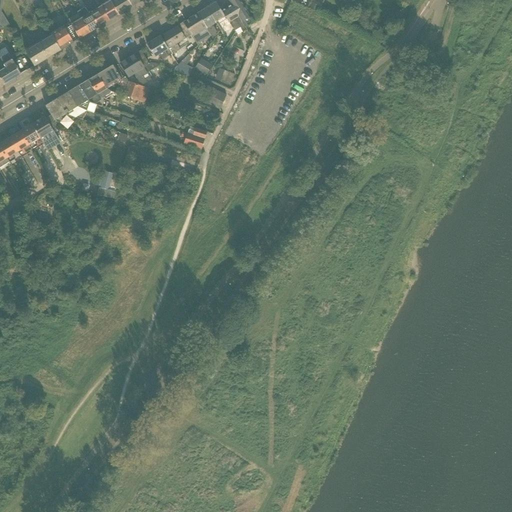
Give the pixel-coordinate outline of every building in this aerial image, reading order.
[(109,20),(119,14),(110,0),(109,0),(100,6),(109,20)] [(110,0),(119,14),(132,6),(128,0),(110,0)] [(228,0),(232,5),(245,27),(253,22),(239,0),(228,0)] [(219,7),(216,2),(207,8),(216,22),(215,22),(223,35),(233,29),(219,7)] [(316,11),(319,6),(312,2),(309,8),(316,11)] [(88,8),(100,26),(109,20),(100,6),(99,4),(95,6),(94,4),(88,8)] [(233,29),(235,31),(241,27),(242,29),(245,27),(232,5),(225,9),(222,5),(219,7),(233,29)] [(78,13),(90,32),(100,26),(88,8),(87,6),(77,12),(78,13)] [(216,22),(207,8),(198,13),(206,27),(212,38),(218,34),(213,26),(210,28),(209,26),(215,22),(216,22)] [(2,12),(0,21),(0,26),(10,25),(2,12)] [(80,38),(90,32),(78,13),(69,19),(70,22),(80,38)] [(192,35),(195,41),(198,39),(199,41),(207,36),(202,29),(206,27),(198,13),(184,21),(192,35)] [(178,44),(185,40),(185,39),(185,38),(192,35),(184,21),(160,36),(172,54),(181,49),(178,44)] [(52,36),(61,50),(80,38),(70,22),(51,33),(53,36),(52,36)] [(39,44),(47,58),(61,50),(52,36),(39,44)] [(160,36),(147,44),(155,57),(158,55),(161,60),(166,57),(168,56),(165,51),(168,56),(172,54),(160,36)] [(26,52),(34,66),(47,58),(39,44),(26,52)] [(149,63),(141,50),(135,54),(143,67),(149,63)] [(0,86),(5,84),(21,74),(8,53),(0,57),(0,86)] [(151,79),(147,72),(161,64),(160,63),(151,62),(149,63),(143,67),(135,54),(120,63),(128,77),(134,73),(139,82),(144,84),(151,79)] [(189,54),(181,62),(187,65),(192,57),(189,54)] [(201,58),(195,68),(207,75),(212,65),(201,58)] [(125,92),(124,95),(124,96),(145,103),(150,89),(128,81),(125,77),(122,79),(113,65),(97,74),(106,89),(107,88),(116,83),(126,90),(125,92)] [(220,81),(231,85),(235,74),(225,70),(220,81)] [(97,74),(88,80),(98,96),(103,97),(110,93),(111,91),(107,88),(106,89),(97,74)] [(209,104),(220,109),(227,95),(215,90),(216,89),(204,84),(187,76),(184,83),(199,88),(199,90),(213,95),(209,104)] [(89,102),(97,104),(102,106),(105,102),(103,97),(98,96),(88,80),(79,85),(89,102)] [(94,113),(97,104),(89,102),(79,85),(68,92),(77,106),(88,111),(94,113)] [(66,114),(66,113),(76,117),(77,117),(83,119),(88,111),(77,106),(68,92),(56,99),(66,114)] [(56,99),(45,106),(51,115),(46,118),(50,125),(56,121),(55,120),(66,114),(56,99)] [(32,124),(45,144),(58,137),(50,125),(46,118),(45,116),(32,124)] [(70,128),(73,119),(65,116),(61,124),(70,128)] [(122,122),(138,125),(139,120),(123,117),(122,122)] [(31,148),(37,145),(38,147),(44,144),(44,145),(45,144),(32,124),(21,131),(31,148)] [(194,135),(205,139),(207,131),(196,128),(194,135)] [(27,154),(25,152),(31,148),(21,131),(11,137),(23,157),(27,154)] [(118,140),(126,142),(128,135),(120,133),(118,140)] [(184,144),(190,146),(201,149),(205,139),(194,135),(187,133),(186,138),(184,144)] [(0,144),(10,161),(14,159),(16,161),(23,157),(11,137),(0,143),(0,144)] [(3,166),(10,161),(0,144),(0,170),(4,167),(3,166)] [(113,174),(105,171),(100,187),(109,190),(113,174)]
